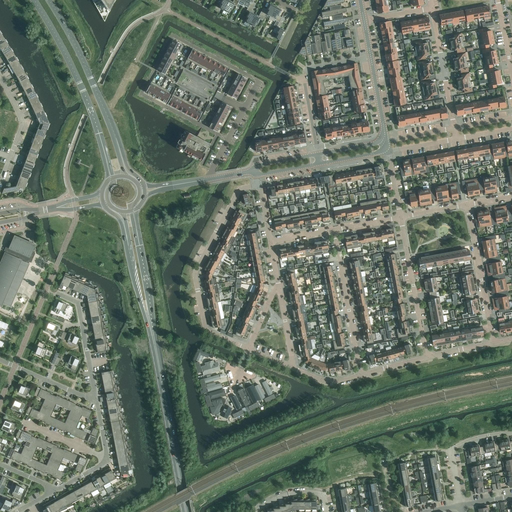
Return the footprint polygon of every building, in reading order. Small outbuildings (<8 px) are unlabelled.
[(92,0),(100,14),(103,20),(113,0),(92,0)] [(218,0),(217,2),(221,4),(219,8),(221,9),(222,10),(222,9),(224,10),(229,1),(226,0),(218,0)] [(234,5),(236,7),(239,1),(236,0),(233,0),(232,3),(229,1),(224,10),(226,11),(225,12),(226,12),(228,13),(230,9),(231,10),(234,5)] [(245,0),(245,3),(243,5),(248,8),(249,6),(253,9),(256,4),(252,2),(253,0),(245,0)] [(323,8),(330,7),(331,10),(342,8),(341,4),(341,5),(340,3),(344,2),(345,2),(344,0),(335,0),(326,2),(323,8)] [(267,10),(263,8),(261,13),(265,15),(266,14),(268,15),(268,16),(269,15),(270,16),(269,19),(275,7),(270,4),(267,10)] [(245,22),(243,25),(248,28),(250,24),(255,15),(251,13),(253,9),(249,6),(248,8),(246,12),(248,13),(246,17),(247,18),(245,22)] [(485,6),(482,6),(484,19),(490,18),(488,6),(485,7),(485,6)] [(278,16),(281,10),(275,7),(269,19),(274,21),(275,20),(279,22),(279,23),(280,22),(282,18),(278,16)] [(322,18),(332,16),(332,20),(344,18),(343,14),(342,14),(342,13),(346,12),(346,11),(346,8),(342,9),(342,8),(331,10),(331,11),(321,12),(322,18)] [(473,21),(471,9),(465,11),(467,22),(473,21)] [(260,19),(262,20),(265,15),(261,13),(258,17),(255,15),(250,24),(252,25),(251,25),(252,26),(255,27),(256,23),(258,24),(260,19)] [(334,30),(345,28),(345,23),(344,24),(344,22),(348,21),(348,17),(344,18),(332,20),(323,22),(324,27),(333,26),(334,30)] [(285,19),(282,18),(280,22),(279,23),(279,22),(276,28),(278,29),(276,33),(277,34),(275,38),(277,39),(278,39),(280,40),(285,31),(280,28),(285,19)] [(424,30),(430,29),(429,26),(429,25),(428,20),(428,19),(428,18),(422,19),(424,30)] [(343,49),(347,49),(347,48),(353,47),(350,29),(343,30),(345,37),(341,38),(343,49)] [(485,29),(479,30),(480,39),(493,37),(491,31),(485,32),(485,29)] [(334,32),(335,39),(331,40),(333,51),(337,50),(343,49),(341,38),(339,31),(334,32)] [(331,40),(329,33),(324,34),(325,41),(321,42),(323,53),(327,52),(333,51),(331,40)] [(449,39),(450,45),(463,42),(461,33),(453,35),(454,38),(449,39)] [(321,42),(319,35),(314,36),(315,43),(311,44),(313,54),(313,55),(317,54),(323,53),(321,42)] [(311,44),(310,37),(307,37),(304,43),(305,47),(302,47),(299,53),(304,56),(313,55),(313,54),(311,44)] [(494,43),(493,37),(480,39),(482,48),(488,47),(488,44),(494,43)] [(173,40),(170,45),(179,50),(181,51),(184,46),(182,44),(173,40)] [(6,41),(0,45),(0,51),(9,46),(6,41)] [(416,51),(428,49),(427,43),(422,44),(422,41),(414,42),(416,51)] [(465,52),(463,42),(450,45),(451,51),(456,50),(457,53),(465,52)] [(179,50),(170,45),(167,50),(176,55),(179,50)] [(9,46),(0,51),(0,52),(2,56),(12,50),(9,46)] [(197,52),(192,49),(187,60),(192,62),(197,52)] [(428,49),(416,51),(417,60),(425,59),(425,56),(430,55),(428,49)] [(482,50),(484,59),(496,57),(495,51),(489,52),(489,49),(482,50)] [(12,50),(2,56),(5,60),(14,55),(12,50)] [(165,55),(174,60),(176,55),(167,50),(165,55)] [(203,55),(197,52),(192,62),(197,65),(197,66),(203,55)] [(453,58),(454,65),(467,62),(465,53),(457,54),(458,58),(453,58)] [(14,55),(5,60),(7,65),(17,59),(14,55)] [(162,60),(171,65),(174,60),(165,55),(162,60)] [(208,57),(203,55),(197,66),(202,68),(208,57)] [(213,60),(208,57),(202,68),(207,71),(213,60)] [(497,63),(496,57),(484,59),(486,68),(492,67),(491,64),(497,63)] [(17,59),(7,65),(10,69),(20,64),(17,59)] [(159,65),(168,70),(171,65),(162,60),(159,65)] [(218,63),(213,60),(207,71),(208,69),(213,71),(218,63)] [(419,71),(432,69),(431,63),(426,63),(425,60),(418,62),(419,71)] [(468,72),(467,62),(454,65),(455,71),(460,70),(460,73),(468,72)] [(223,65),(218,63),(213,71),(218,74),(223,65)] [(20,64),(10,69),(12,74),(22,68),(20,64)] [(317,71),(311,72),(315,96),(326,94),(323,81),(348,76),(351,89),(361,88),(357,64),(350,65),(351,66),(346,66),(322,70),(322,71),(317,72),(317,71)] [(168,70),(159,65),(157,70),(165,75),(168,70)] [(228,68),(223,65),(218,74),(223,77),(228,68)] [(22,68),(12,74),(15,78),(25,73),(22,68)] [(184,69),(176,84),(211,102),(219,88),(184,69)] [(432,69),(419,71),(421,80),(429,79),(428,76),(433,75),(432,69)] [(486,70),(488,79),(500,77),(499,71),(493,72),(492,69),(486,70)] [(25,73),(15,78),(17,83),(27,77),(25,73)] [(244,84),(247,78),(236,73),(234,78),(233,78),(244,84)] [(456,78),(457,85),(470,82),(469,73),(461,74),(461,77),(456,78)] [(27,77),(17,83),(20,87),(30,82),(27,77)] [(501,83),(500,77),(488,79),(489,88),(496,87),(495,84),(501,83)] [(244,84),(233,78),(230,83),(241,89),(244,84)] [(423,91),(436,89),(435,82),(430,83),(429,80),(421,82),(423,91)] [(151,95),(157,84),(151,81),(146,92),(151,95)] [(30,82),(20,87),(22,92),(32,87),(30,82)] [(472,91),(470,82),(457,85),(459,91),(464,90),(464,93),(472,91)] [(241,89),(230,83),(231,83),(228,88),(239,94),(241,89)] [(291,85),(287,83),(285,86),(285,88),(283,88),(284,94),(294,92),(293,86),(291,87),(291,85)] [(162,87),(157,84),(151,95),(156,98),(162,87)] [(32,87),(22,92),(24,96),(34,91),(32,87)] [(167,90),(162,87),(156,98),(161,101),(167,90)] [(239,94),(228,88),(225,93),(236,99),(239,94)] [(436,89),(423,91),(425,100),(433,99),(432,96),(437,95),(436,89)] [(167,90),(161,101),(166,103),(171,94),(166,92),(167,90)] [(34,91),(24,96),(27,101),(37,96),(34,91)] [(172,107),(178,96),(178,97),(173,94),(167,104),(172,107)] [(37,96),(27,101),(29,105),(39,101),(37,96)] [(183,99),(178,96),(172,107),(177,110),(183,99)] [(188,102),(183,99),(177,110),(182,113),(188,102)] [(39,101),(29,105),(31,110),(41,105),(39,101)] [(188,102),(182,113),(188,115),(193,104),(193,105),(188,102)] [(231,107),(222,102),(219,107),(228,112),(231,107)] [(198,107),(193,104),(188,115),(193,118),(198,107)] [(41,105),(31,110),(33,115),(43,110),(41,105)] [(199,107),(198,107),(193,118),(198,121),(202,112),(197,109),(199,107)] [(228,112),(219,107),(217,112),(215,111),(225,117),(228,112)] [(399,126),(405,125),(403,116),(399,116),(398,107),(395,108),(399,126)] [(43,110),(33,115),(35,119),(45,115),(43,110)] [(225,117),(215,111),(212,116),(223,122),(225,117)] [(45,115),(35,119),(37,124),(49,124),(45,115)] [(223,122),(212,116),(212,117),(214,117),(211,122),(209,121),(220,127),(223,122)] [(220,127),(209,121),(206,126),(217,132),(220,127)] [(35,128),(46,132),(49,124),(37,124),(35,128)] [(46,132),(35,128),(34,133),(44,137),(46,132)] [(198,159),(201,161),(210,144),(197,137),(196,136),(185,130),(178,143),(176,147),(180,150),(180,149),(198,159)] [(298,132),(297,132),(300,144),(306,143),(304,133),(298,134),(298,132)] [(44,137),(34,133),(32,138),(43,142),(44,137)] [(43,142),(32,138),(30,142),(41,146),(43,142)] [(260,139),(254,140),(255,144),(252,145),(253,150),(256,150),(257,152),(263,151),(260,139)] [(41,146),(30,142),(28,147),(39,151),(41,146)] [(505,157),(505,156),(508,155),(508,152),(505,153),(503,143),(497,144),(499,157),(499,158),(505,157)] [(491,158),(499,157),(497,144),(491,145),(493,155),(490,156),(491,158)] [(39,151),(28,147),(27,152),(37,156),(39,151)] [(37,156),(27,152),(25,157),(35,161),(37,156)] [(35,161),(25,157),(23,161),(34,166),(35,161)] [(428,167),(425,168),(423,157),(417,158),(420,172),(429,170),(428,167)] [(411,160),(413,170),(411,171),(411,173),(420,172),(417,158),(411,160)] [(411,173),(411,171),(409,160),(402,161),(404,168),(401,168),(402,175),(411,173)] [(34,166),(23,161),(21,166),(32,170),(34,166)] [(32,170),(21,166),(19,171),(30,175),(32,170)] [(375,170),(372,170),(374,180),(383,179),(380,166),(374,168),(375,170)] [(30,175),(19,171),(18,176),(28,180),(30,175)] [(334,175),(334,177),(335,177),(337,187),(342,186),(342,183),(341,183),(340,174),(334,175)] [(332,178),(332,175),(326,177),(328,189),(337,187),(335,177),(334,177),(332,178)] [(28,180),(18,176),(16,181),(26,185),(28,180)] [(314,179),(314,181),(316,191),(319,190),(319,188),(324,187),(322,177),(317,178),(317,181),(315,181),(314,179)] [(494,177),(488,178),(491,191),(497,190),(496,184),(498,183),(497,177),(494,177)] [(483,179),(483,180),(480,180),(480,183),(481,186),(484,186),(485,192),(491,191),(488,178),(483,179)] [(480,180),(477,181),(471,182),(474,195),(479,194),(477,183),(480,183),(480,180)] [(26,185),(16,181),(14,185),(25,189),(26,185)] [(466,185),(468,196),(474,195),(471,182),(462,183),(463,186),(466,185)] [(460,191),(458,184),(449,186),(450,188),(452,199),(458,198),(457,191),(460,191)] [(285,197),(284,194),(282,185),(277,186),(277,188),(279,198),(285,197)] [(268,187),(270,200),(279,198),(277,188),(274,188),(274,186),(268,187)] [(446,186),(440,187),(443,200),(449,199),(447,189),(450,188),(449,186),(446,186)] [(435,188),(432,189),(432,192),(435,191),(437,201),(443,200),(440,187),(435,188)] [(429,189),(423,190),(426,203),(431,202),(430,192),(432,192),(432,189),(429,189)] [(417,191),(417,192),(415,192),(415,195),(418,194),(420,204),(426,203),(423,190),(417,191)] [(417,205),(415,195),(415,192),(405,194),(406,197),(409,196),(411,206),(417,205)] [(254,206),(253,198),(250,198),(249,194),(243,195),(243,196),(239,204),(244,206),(245,204),(250,203),(251,206),(254,206)] [(382,209),(383,212),(389,210),(387,198),(377,200),(379,210),(382,209)] [(377,213),(377,210),(379,210),(377,200),(369,201),(371,214),(377,213)] [(364,213),(365,215),(371,214),(369,201),(360,203),(360,206),(362,213),(364,213)] [(359,216),(359,214),(362,213),(360,206),(351,208),(353,217),(359,216)] [(508,217),(507,207),(501,209),(503,222),(509,221),(509,220),(511,220),(511,217),(508,217)] [(347,216),(347,218),(353,217),(351,208),(343,209),(344,216),(347,216)] [(244,222),(248,214),(239,209),(238,212),(236,211),(233,216),(241,221),(244,222)] [(329,222),(327,209),(318,211),(320,221),(323,220),(323,223),(329,222)] [(342,219),(341,217),(344,216),(343,209),(334,211),(335,220),(342,219)] [(497,220),(494,220),(495,223),(497,222),(497,223),(503,222),(501,209),(495,210),(497,220)] [(491,217),(489,210),(483,211),(486,224),(492,223),(495,223),(494,220),(493,216),(491,217)] [(318,224),(317,221),(320,221),(318,211),(309,213),(311,225),(318,224)] [(476,219),(477,226),(486,224),(483,211),(478,212),(479,219),(476,219)] [(305,224),(305,226),(311,225),(309,213),(300,214),(302,224),(305,224)] [(300,227),(299,225),(302,224),(300,214),(291,216),(294,228),(300,227)] [(230,222),(232,223),(231,225),(237,229),(241,221),(233,216),(230,222)] [(287,227),(288,229),(294,228),(291,216),(283,217),(284,227),(287,227)] [(282,230),(282,228),(284,227),(283,217),(274,219),(276,231),(282,230)] [(229,228),(227,227),(225,232),(233,237),(237,229),(231,225),(229,228)] [(394,241),(392,228),(386,229),(388,239),(388,242),(394,241)] [(380,231),(380,233),(378,233),(379,241),(388,239),(386,229),(380,231)] [(253,230),(246,231),(248,240),(257,239),(256,232),(254,233),(253,230)] [(225,232),(222,238),(224,239),(222,241),(231,246),(236,238),(233,237),(225,232)] [(375,234),(374,232),(368,233),(370,242),(379,241),(378,233),(375,234)] [(362,234),(363,236),(360,237),(361,244),(370,242),(368,233),(362,234)] [(357,237),(357,235),(351,236),(353,248),(362,247),(361,244),(360,237),(357,237)] [(345,237),(347,250),(353,248),(351,236),(345,237)] [(494,239),(496,239),(496,236),(493,236),(493,239),(483,241),(484,247),(495,245),(494,239)] [(29,262),(31,263),(35,253),(32,252),(34,246),(14,237),(12,242),(9,240),(4,251),(6,252),(0,264),(0,302),(11,308),(11,307),(10,307),(29,262)] [(329,253),(327,240),(321,242),(323,254),(329,253)] [(227,254),(231,246),(222,241),(221,244),(219,243),(216,248),(225,253),(224,253),(227,254)] [(315,243),(315,245),(312,246),(314,256),(323,254),(321,242),(315,243)] [(310,246),(309,244),(303,245),(305,257),(314,256),(312,246),(310,246)] [(297,246),(297,248),(295,249),(296,256),(296,259),(305,257),(303,245),(297,246)] [(292,249),(291,247),(285,248),(287,258),(296,256),(295,249),(292,249)] [(213,254),(215,255),(214,257),(220,261),(224,253),(225,253),(216,248),(213,254)] [(470,255),(469,256),(468,251),(467,249),(467,250),(466,249),(464,249),(464,250),(462,250),(464,260),(463,260),(464,262),(470,261),(470,258),(471,258),(470,255)] [(499,256),(497,256),(496,250),(485,252),(486,258),(497,256),(497,259),(500,259),(499,256)] [(383,256),(386,256),(387,262),(396,260),(395,254),(393,254),(392,251),(385,252),(382,253),(383,256)] [(373,255),(372,256),(374,261),(376,261),(375,257),(381,256),(380,253),(375,254),(373,255)] [(213,260),(211,259),(208,264),(216,269),(220,261),(214,257),(213,260)] [(358,257),(351,259),(351,262),(349,262),(350,268),(360,267),(358,257)] [(501,261),(500,261),(500,259),(497,259),(498,262),(488,264),(489,270),(502,267),(501,261)] [(318,265),(320,274),(323,274),(323,273),(333,272),(331,265),(329,266),(329,263),(318,265)] [(205,270),(207,271),(205,275),(212,276),(216,269),(208,264),(205,270)] [(503,273),(502,267),(489,270),(490,275),(500,274),(500,276),(503,276),(503,273)] [(288,274),(286,274),(287,280),(296,278),(294,269),(287,271),(288,274)] [(70,274),(65,272),(60,284),(67,287),(72,276),(69,276),(69,274),(70,275),(70,274)] [(462,276),(459,277),(461,283),(472,281),(471,275),(469,276),(469,275),(468,272),(461,273),(462,276)] [(76,277),(72,275),(72,276),(67,287),(74,290),(78,279),(76,278),(76,277)] [(205,275),(206,280),(203,280),(204,286),(217,284),(216,278),(213,278),(212,276),(205,275)] [(263,282),(265,282),(264,276),(255,277),(256,286),(264,287),(263,282)] [(505,285),(504,279),(503,276),(500,276),(501,279),(491,281),(492,287),(505,285)] [(436,277),(426,279),(426,280),(424,280),(425,286),(437,284),(436,277)] [(85,282),(82,281),(82,280),(83,280),(79,278),(78,279),(74,290),(80,293),(85,282)] [(288,286),(290,286),(291,289),(298,287),(296,278),(287,280),(288,286)] [(85,281),(85,282),(80,293),(87,296),(95,289),(91,288),(91,285),(89,284),(89,283),(85,281)] [(462,289),(464,289),(473,287),(473,284),(474,284),(473,281),(472,281),(461,283),(462,289)] [(206,292),(208,292),(209,295),(219,293),(217,284),(204,286),(206,292)] [(436,294),(436,290),(438,290),(437,284),(425,286),(427,291),(428,291),(429,292),(429,291),(430,295),(436,294)] [(506,293),(506,290),(505,285),(492,287),(493,293),(499,292),(500,295),(504,294),(506,293)] [(264,291),(262,291),(264,287),(256,286),(253,293),(262,297),(264,291)] [(291,291),(289,292),(290,298),(299,296),(298,287),(291,289),(291,291)] [(464,289),(462,289),(463,295),(465,295),(466,298),(473,297),(473,296),(472,293),(474,292),(473,287),(464,289)] [(101,300),(100,296),(98,297),(98,294),(98,293),(95,294),(95,289),(87,296),(88,303),(100,300),(100,301),(101,300)] [(247,301),(249,302),(256,305),(257,302),(259,303),(262,297),(253,293),(250,292),(247,301)] [(401,298),(403,298),(402,292),(393,293),(394,302),(402,301),(401,298)] [(217,302),(220,302),(219,293),(209,295),(209,297),(207,298),(208,304),(217,302)] [(507,296),(506,293),(504,294),(500,295),(500,297),(494,298),(495,304),(508,302),(507,296)] [(440,298),(437,298),(436,294),(437,294),(436,294),(430,295),(430,296),(431,299),(430,300),(428,301),(429,306),(441,304),(440,298)] [(291,304),(293,304),(294,306),(301,305),(304,304),(302,296),(299,296),(290,298),(291,304)] [(466,301),(464,302),(465,308),(467,307),(467,308),(477,306),(476,300),(474,301),(474,300),(473,300),(473,297),(466,298),(467,301),(466,301)] [(357,306),(360,306),(360,309),(367,307),(366,298),(356,300),(357,306)] [(101,308),(102,308),(101,303),(100,303),(100,301),(100,300),(88,303),(89,310),(101,308)] [(58,301),(53,312),(59,314),(60,311),(64,313),(67,305),(62,302),(62,303),(58,301)] [(404,303),(402,304),(402,301),(394,302),(396,311),(405,309),(404,303)] [(209,310),(212,310),(212,312),(219,311),(217,302),(208,304),(209,310)] [(257,308),(255,307),(256,305),(249,302),(246,310),(254,314),(257,308)] [(503,312),(510,311),(509,308),(510,308),(508,302),(495,304),(496,310),(502,309),(503,312)] [(337,310),(340,309),(338,303),(329,305),(331,314),(338,313),(337,310)] [(430,312),(442,310),(441,304),(429,306),(430,312)] [(294,309),(292,309),(293,316),(303,314),(301,305),(294,306),(294,309)] [(469,317),(476,316),(476,312),(478,311),(477,306),(467,308),(467,307),(465,308),(466,314),(469,314),(469,317)] [(361,311),(358,312),(360,318),(369,316),(367,307),(360,309),(361,311)] [(102,315),(103,315),(102,310),(102,311),(101,310),(101,308),(89,310),(91,317),(102,315)] [(404,316),(407,315),(405,309),(396,311),(398,320),(405,319),(404,316)] [(250,318),(252,319),(254,314),(246,310),(242,318),(249,321),(250,318)] [(431,318),(443,316),(442,310),(430,312),(431,318)] [(213,315),(210,316),(212,322),(221,320),(219,311),(212,312),(213,315)] [(341,315),(338,315),(338,313),(331,314),(328,314),(329,324),(332,323),(342,321),(341,315)] [(294,322),(297,321),(297,324),(304,323),(303,314),(293,316),(294,322)] [(104,322),(105,322),(104,317),(103,317),(103,318),(102,318),(102,315),(91,317),(92,324),(104,322)] [(443,316),(431,318),(433,323),(434,323),(435,324),(447,321),(446,315),(443,316)] [(361,324),(363,323),(363,326),(371,325),(369,316),(360,318),(361,324)] [(250,325),(248,324),(249,321),(242,318),(239,326),(247,330),(250,325)] [(213,328),(225,325),(224,319),(221,320),(212,322),(213,328)] [(408,321),(405,321),(405,319),(398,320),(399,328),(399,329),(409,327),(408,321)] [(0,320),(0,347),(2,348),(4,342),(0,340),(0,329),(1,328),(6,330),(9,324),(0,320)] [(341,328),(343,327),(342,321),(332,323),(334,332),(341,330),(341,328)] [(45,331),(53,335),(54,330),(58,332),(60,326),(50,322),(48,326),(47,326),(45,331)] [(105,329),(106,329),(105,324),(105,325),(104,325),(104,322),(92,324),(93,331),(105,329)] [(298,327),(295,327),(297,333),(306,331),(308,331),(307,322),(304,323),(297,324),(298,327)] [(364,329),(362,329),(363,336),(372,334),(371,325),(363,326),(364,329)] [(243,335),(245,336),(247,330),(239,326),(235,335),(242,338),(243,335)] [(399,328),(396,329),(398,338),(401,338),(408,336),(408,333),(410,333),(409,327),(399,329),(399,328)] [(106,336),(107,336),(106,331),(106,332),(105,332),(105,329),(93,331),(95,338),(106,336)] [(344,333),(342,333),(341,330),(334,332),(336,340),(336,341),(345,339),(344,333)] [(298,339),(300,339),(300,342),(308,340),(306,331),(297,333),(298,339)] [(367,344),(374,343),(373,340),(376,339),(375,333),(372,334),(363,336),(364,342),(366,341),(367,344)] [(77,345),(80,339),(76,337),(76,336),(71,334),(67,341),(73,344),(74,343),(77,345)] [(108,343),(109,343),(108,338),(107,338),(107,339),(106,339),(106,336),(95,338),(96,345),(108,343)] [(344,345),(346,345),(345,339),(336,341),(336,340),(333,341),(334,350),(344,348),(344,345)] [(301,344),(299,345),(300,351),(309,349),(312,349),(310,340),(308,340),(300,342),(301,344)] [(39,342),(34,352),(39,354),(38,355),(44,357),(45,353),(47,354),(49,350),(47,349),(43,348),(44,344),(39,342)] [(109,345),(109,346),(108,346),(108,343),(96,345),(97,352),(110,350),(109,345)] [(407,355),(413,353),(411,344),(402,346),(404,353),(406,353),(407,355)] [(404,356),(404,353),(402,346),(396,348),(399,357),(404,356)] [(209,358),(211,354),(200,349),(195,359),(199,361),(202,355),(209,358)] [(303,357),(304,362),(311,357),(309,349),(300,351),(301,357),(303,357)] [(380,349),(375,350),(376,354),(378,361),(377,361),(378,363),(383,361),(381,352),(380,349)] [(375,361),(377,361),(378,361),(376,354),(367,356),(369,365),(376,364),(375,361)] [(67,359),(66,363),(68,364),(72,366),(70,369),(76,371),(80,361),(76,359),(76,358),(71,356),(69,360),(67,359)] [(310,365),(309,367),(315,369),(318,361),(311,357),(304,362),(310,365)] [(214,360),(206,363),(206,365),(202,366),(204,375),(221,370),(218,362),(215,363),(214,360)] [(351,369),(349,360),(340,361),(341,368),(344,368),(344,370),(351,369)] [(321,370),(325,371),(326,364),(318,361),(315,369),(320,372),(321,370)] [(329,371),(330,373),(336,372),(334,362),(326,364),(325,371),(329,371)] [(114,370),(101,373),(102,380),(114,378),(114,377),(113,375),(114,374),(114,375),(115,375),(114,370)] [(208,378),(205,379),(206,383),(220,379),(219,375),(212,377),(211,374),(207,375),(208,378)] [(115,377),(114,377),(114,378),(102,380),(104,387),(116,385),(115,385),(114,382),(115,382),(116,382),(115,377)] [(267,381),(262,383),(269,396),(274,394),(267,381)] [(216,382),(207,385),(209,392),(223,387),(222,383),(217,385),(216,382)] [(117,389),(116,384),(115,385),(116,385),(104,387),(105,394),(117,392),(116,389),(117,389)] [(20,385),(17,392),(21,393),(20,394),(26,397),(30,389),(24,386),(24,387),(20,385)] [(253,385),(247,388),(254,402),(260,399),(253,385)] [(259,385),(255,387),(262,400),(266,398),(259,385)] [(243,387),(237,390),(246,407),(252,404),(243,387)] [(50,394),(51,393),(41,389),(40,390),(37,396),(45,399),(42,405),(48,408),(53,395),(50,394)] [(225,390),(210,394),(211,399),(226,395),(225,390)] [(118,391),(117,392),(105,394),(106,401),(118,399),(117,396),(118,396),(119,396),(118,391)] [(236,394),(231,397),(238,411),(243,409),(236,394)] [(57,395),(56,396),(53,395),(48,408),(53,410),(56,404),(63,407),(66,400),(57,395)] [(119,398),(118,399),(106,401),(108,408),(120,406),(119,406),(118,403),(119,403),(120,403),(119,398)] [(11,409),(19,412),(21,408),(24,409),(26,404),(16,399),(14,404),(13,403),(11,409)] [(214,407),(211,407),(214,415),(219,413),(224,404),(222,399),(216,400),(216,402),(212,403),(214,407)] [(76,405),(76,404),(66,400),(63,407),(70,411),(68,417),(73,419),(79,406),(76,405)] [(234,406),(226,403),(220,419),(227,422),(234,406)] [(39,420),(39,419),(42,421),(48,408),(42,405),(39,412),(32,408),(29,415),(29,416),(39,420)] [(82,407),(82,408),(79,406),(73,419),(79,422),(82,416),(89,419),(92,411),(82,407)] [(120,406),(119,406),(120,406),(108,408),(109,415),(121,413),(120,410),(121,410),(120,406)] [(45,422),(45,423),(54,427),(58,420),(51,417),(53,410),(48,408),(42,421),(45,422)] [(122,413),(121,413),(109,415),(110,422),(122,420),(121,417),(122,417),(123,417),(122,413)] [(64,432),(65,431),(68,432),(73,419),(68,417),(65,423),(58,420),(54,427),(64,432)] [(71,433),(70,434),(80,439),(83,431),(76,428),(79,422),(73,419),(68,432),(71,433)] [(3,423),(1,429),(9,432),(11,428),(14,430),(16,424),(6,420),(4,424),(3,423)] [(123,420),(122,420),(110,422),(112,429),(123,427),(122,424),(123,424),(124,424),(123,420)] [(124,427),(123,427),(112,429),(113,436),(125,434),(124,432),(125,431),(124,427)] [(90,442),(94,443),(99,430),(93,428),(91,434),(83,431),(80,439),(90,443),(90,442)] [(19,438),(26,442),(23,448),(29,450),(35,437),(32,436),(32,435),(22,431),(22,432),(19,438)] [(126,434),(125,434),(113,436),(114,443),(126,441),(125,439),(126,438),(126,434)] [(38,438),(38,439),(35,437),(29,450),(35,453),(38,446),(45,450),(48,442),(38,438)] [(501,443),(498,444),(499,451),(499,452),(502,451),(507,450),(505,440),(500,441),(501,443)] [(127,441),(126,441),(114,443),(116,451),(127,448),(126,446),(127,445),(127,446),(128,445),(127,441)] [(498,444),(498,443),(495,443),(494,441),(490,442),(491,452),(496,451),(499,451),(498,444)] [(57,447),(58,446),(48,442),(45,450),(52,453),(49,459),(55,461),(60,449),(57,447)] [(485,443),(485,445),(482,446),(483,447),(484,453),(487,453),(491,452),(490,442),(485,443)] [(483,447),(480,447),(479,445),(475,446),(477,456),(481,455),(484,454),(484,453),(483,447)] [(470,447),(471,449),(468,449),(469,457),(472,457),(477,456),(475,446),(470,447)] [(20,463),(21,462),(24,463),(29,450),(23,448),(21,454),(13,451),(11,457),(10,458),(20,463)] [(128,448),(127,448),(116,451),(117,458),(129,455),(128,453),(129,452),(129,453),(128,448)] [(64,449),(63,450),(60,449),(55,461),(61,464),(63,458),(70,461),(74,453),(64,449)] [(27,464),(26,465),(36,470),(39,462),(32,459),(35,453),(29,450),(24,463),(27,464)] [(75,470),(81,473),(86,460),(83,458),(84,458),(74,453),(70,461),(77,464),(75,470)] [(130,455),(129,455),(117,458),(118,465),(130,463),(130,462),(129,460),(130,459),(130,460),(130,455)] [(429,458),(427,459),(429,466),(437,464),(436,457),(433,457),(429,458)] [(46,474),(46,473),(49,474),(55,461),(49,459),(46,465),(39,462),(36,470),(46,474)] [(52,475),(52,476),(62,481),(65,473),(58,470),(61,464),(55,461),(49,474),(52,475)] [(130,463),(118,465),(120,472),(121,475),(129,474),(132,474),(131,470),(132,470),(132,469),(131,469),(130,467),(131,466),(131,467),(132,467),(131,462),(130,462),(130,463)] [(406,463),(404,463),(404,462),(399,463),(400,464),(397,464),(399,471),(407,470),(406,463)] [(430,473),(438,471),(437,464),(429,466),(430,473)] [(116,478),(110,468),(107,469),(108,472),(105,474),(110,482),(109,481),(116,478)] [(407,470),(399,471),(400,479),(408,477),(407,470)] [(431,480),(439,479),(438,471),(430,473),(431,480)] [(102,475),(100,473),(97,475),(103,485),(109,482),(110,482),(105,474),(102,475)] [(97,489),(97,488),(103,485),(103,486),(103,485),(97,475),(94,476),(96,479),(92,481),(97,489)] [(408,477),(400,479),(401,486),(410,484),(408,477)] [(433,487),(441,486),(439,479),(431,480),(433,487)] [(91,492),(97,489),(92,481),(89,483),(88,480),(85,482),(91,493),(91,492)] [(85,496),(84,495),(90,492),(91,493),(85,482),(82,483),(83,486),(80,488),(84,496),(85,496)] [(376,483),(374,483),(370,483),(370,484),(368,484),(369,492),(377,490),(376,483)] [(12,492),(12,494),(13,495),(13,496),(15,497),(21,500),(25,489),(21,487),(16,484),(12,492)] [(410,484),(401,486),(403,493),(411,491),(410,484)] [(434,494),(442,493),(441,486),(433,487),(434,494)] [(84,496),(80,488),(77,490),(75,487),(72,489),(78,500),(78,499),(84,496)] [(340,490),(338,490),(339,497),(347,496),(346,488),(344,489),(344,488),(340,489),(340,490)] [(69,491),(71,493),(67,495),(72,503),(72,502),(78,500),(72,489),(69,491)] [(377,490),(369,492),(370,499),(379,497),(377,490)] [(411,491),(403,493),(404,500),(412,498),(411,491)] [(435,501),(443,500),(442,493),(434,494),(435,501)] [(72,503),(67,495),(64,497),(63,494),(60,496),(66,508),(73,505),(72,503)] [(66,508),(60,496),(57,498),(58,500),(55,502),(60,511),(67,508),(66,508)] [(347,496),(339,497),(340,504),(349,503),(347,496)] [(1,507),(9,511),(11,506),(10,505),(12,501),(2,497),(0,501),(0,502),(3,503),(1,507)] [(379,497),(370,499),(372,506),(380,504),(379,497)] [(405,507),(414,505),(412,498),(404,500),(405,507)] [(316,499),(310,501),(309,501),(311,509),(320,509),(319,505),(317,505),(316,499)] [(60,511),(55,502),(51,504),(50,501),(47,503),(52,511),(60,511)] [(42,509),(43,511),(52,511),(47,503),(44,505),(45,507),(42,509)] [(349,503),(340,504),(342,511),(350,510),(349,503)]
